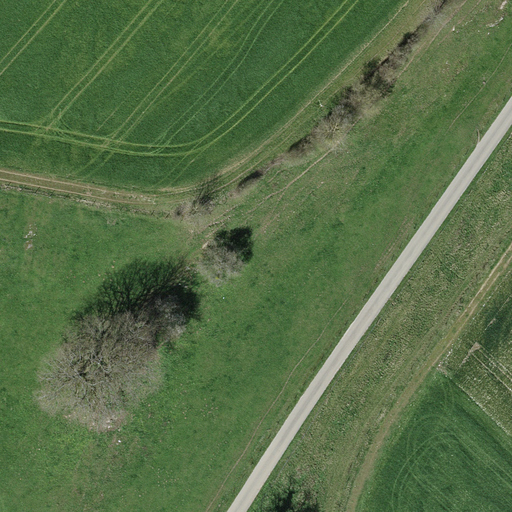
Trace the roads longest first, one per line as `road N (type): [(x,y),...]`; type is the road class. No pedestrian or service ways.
road 1 (track): [(511,114),(320,382),(238,511)]
road 2 (track): [(511,258),(383,444),(358,511)]
road 3 (track): [(0,183),(155,205)]
